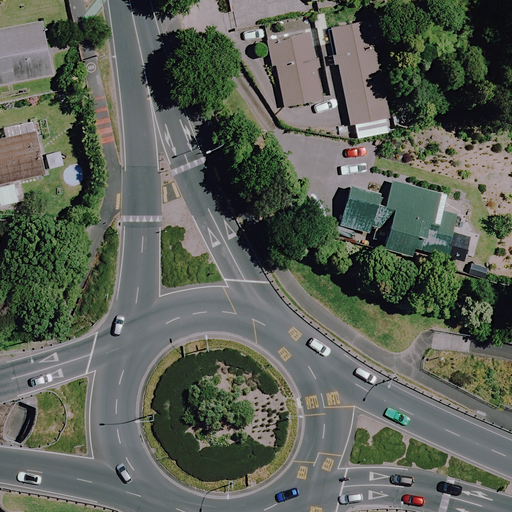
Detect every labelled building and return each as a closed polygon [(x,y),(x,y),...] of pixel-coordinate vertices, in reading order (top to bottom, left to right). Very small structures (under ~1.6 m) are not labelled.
[(343,125),(389,116),(376,47),(379,46),(374,19),(325,28),(343,125)] [(0,86),(52,76),(41,20),(0,28),(0,86)] [(307,24),(264,32),(278,110),(321,102),(307,24)] [(0,184),(45,175),(36,133),(0,140),(0,184)] [(383,188),(346,181),(337,225),(381,233),(379,245),(463,261),(469,229),(458,227),(460,217),(456,216),(457,210),(441,207),(443,194),(444,189),(385,177),(383,188)]
